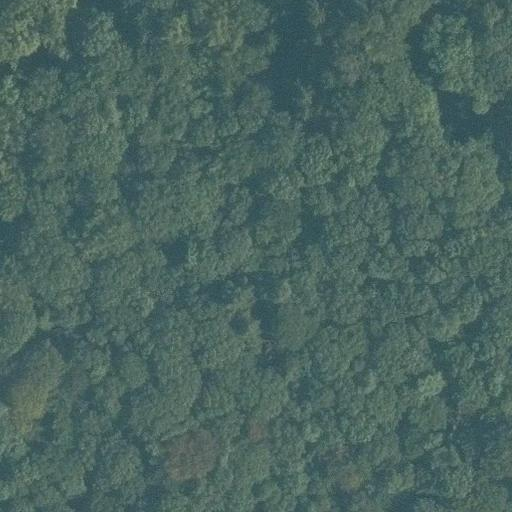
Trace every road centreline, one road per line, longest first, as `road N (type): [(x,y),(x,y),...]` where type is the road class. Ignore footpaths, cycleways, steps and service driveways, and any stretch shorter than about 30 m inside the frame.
road 1 (track): [(354,102),(0,264)]
road 2 (track): [(354,102),(511,24)]
